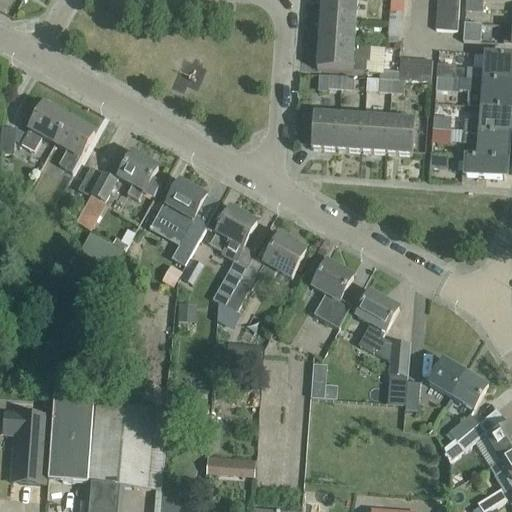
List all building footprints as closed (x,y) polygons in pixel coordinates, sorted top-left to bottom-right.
[(20,4),(12,0),(11,0),(4,14),(12,19),(20,4)] [(321,0),(320,21),(357,23),(358,0),(321,0)] [(440,0),(437,0),(436,11),(458,12),(459,1),(440,0)] [(484,1),(467,0),(465,0),(465,14),(483,15),(484,1)] [(436,11),(436,21),(458,23),(458,12),(436,11)] [(390,14),(389,26),(403,27),(403,15),(390,14)] [(320,21),(318,46),(355,49),(357,23),(320,21)] [(457,34),(458,23),(436,21),(435,33),(457,34)] [(403,27),(389,26),(388,39),(402,40),(403,27)] [(480,45),(481,27),(464,26),(463,44),(480,45)] [(511,29),(504,29),(503,48),(511,48),(511,29)] [(353,74),(355,49),(318,46),(317,71),(353,74)] [(438,67),(437,81),(455,82),(455,81),(460,82),(511,85),(511,82),(511,58),(486,57),(485,72),(456,70),(456,69),(438,67)] [(400,61),(399,74),(398,83),(404,84),(409,84),(411,62),(400,61)] [(409,84),(420,85),(422,62),(411,62),(409,84)] [(422,62),(420,85),(431,86),(432,63),(422,62)] [(379,82),(392,83),(398,83),(399,74),(380,73),(379,82)] [(328,92),(341,93),(342,80),(329,79),(328,92)] [(342,80),(341,93),(354,94),(355,81),(342,80)] [(366,95),(391,97),(392,83),(379,82),(367,81),(366,95)] [(455,83),(455,82),(437,81),(436,95),(453,96),(454,82),(455,83)] [(483,95),(482,110),(510,112),(511,85),(460,82),(459,93),(483,95)] [(404,84),(398,83),(392,83),(391,97),(403,97),(404,84)] [(55,147),(69,122),(43,107),(21,147),(34,154),(42,139),(55,147)] [(464,123),(464,135),(508,138),(510,112),(482,110),(481,124),(464,123)] [(314,116),(311,151),(337,153),(339,117),(337,117),(326,116),(314,116)] [(364,119),(339,117),(337,153),(362,154),(364,119)] [(387,156),(389,121),(364,119),(362,154),(387,156)] [(415,122),(389,121),(387,156),(412,158),(415,122)] [(433,121),(432,133),(450,135),(451,121),(433,121)] [(94,135),(69,122),(55,147),(67,153),(59,168),(72,176),(94,135)] [(0,150),(0,156),(13,158),(16,132),(2,130),(0,150)] [(450,135),(432,133),(432,145),(450,147),(450,135)] [(506,164),(508,138),(464,135),(463,146),(480,147),(479,162),(506,164)] [(144,194),(155,200),(161,188),(152,182),(158,171),(132,156),(122,174),(119,180),(133,188),(128,199),(139,204),(144,194)] [(447,172),(448,162),(430,161),(430,170),(447,172)] [(506,164),(479,162),(466,161),(465,178),(505,181),(506,164)] [(90,200),(103,177),(91,170),(78,193),(90,200)] [(103,177),(90,200),(76,226),(90,234),(105,206),(117,184),(103,177)] [(168,206),(166,211),(179,218),(173,229),(185,235),(188,230),(193,220),(195,221),(197,216),(207,198),(206,197),(205,199),(182,186),(182,184),(181,184),(171,201),(168,206)] [(226,310),(239,285),(255,256),(244,249),(257,226),(230,211),(221,229),(210,248),(223,255),(221,259),(234,265),(230,272),(213,303),(226,310)] [(112,273),(123,253),(90,235),(80,255),(112,273)] [(279,238),(269,256),(258,277),(269,283),(275,272),(292,281),(297,271),(307,254),(295,247),(297,243),(285,236),(283,240),(279,238)] [(189,237),(175,263),(185,269),(200,242),(189,237)] [(128,248),(116,241),(113,247),(125,253),(128,248)] [(339,333),(342,328),(352,310),(340,304),(353,280),(327,265),(313,290),(326,297),(313,319),(339,333)] [(171,268),(162,284),(174,290),(182,274),(171,268)] [(251,292),(239,285),(226,310),(237,316),(251,292)] [(360,313),(356,320),(369,327),(358,348),(373,356),(374,356),(375,354),(390,363),(390,365),(389,377),(387,406),(405,408),(406,385),(407,378),(408,367),(410,347),(392,346),(382,341),(399,311),(370,295),(360,313)] [(429,387),(451,400),(466,375),(444,362),(433,379),(429,387)] [(466,375),(451,400),(473,414),(478,406),(488,389),(466,375)] [(405,408),(404,413),(418,414),(420,386),(406,385),(405,408)] [(313,389),(310,402),(323,405),(326,391),(313,389)] [(173,396),(171,416),(203,420),(205,400),(173,396)] [(54,398),(50,462),(48,482),(89,486),(95,400),(54,398)] [(122,511),(125,491),(148,493),(160,494),(168,415),(96,408),(89,488),(88,487),(86,511),(122,511)] [(5,416),(4,436),(16,437),(23,438),(20,485),(44,487),(49,419),(5,416)] [(453,441),(456,444),(478,427),(470,417),(448,435),(453,441)] [(486,442),(500,463),(511,455),(511,427),(511,426),(486,442)] [(478,427),(456,444),(464,454),(486,437),(478,427)] [(451,465),(464,454),(456,444),(453,441),(442,451),(451,465)] [(511,455),(500,463),(489,470),(495,480),(506,473),(511,482),(511,455)] [(218,463),(206,462),(207,478),(217,479),(218,463)] [(492,511),(495,510),(507,502),(500,491),(476,507),(479,511),(492,511)] [(160,511),(180,511),(182,494),(177,494),(164,493),(162,493),(162,495),(160,511)]
